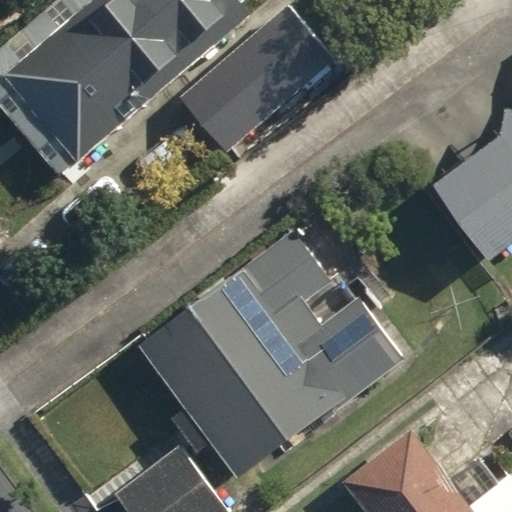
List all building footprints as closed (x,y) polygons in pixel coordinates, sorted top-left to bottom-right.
[(60,0),(0,51),(0,111),(58,180),(251,18),(240,6),(246,0),(60,0)] [(243,46),(180,99),(226,153),(289,101),(243,46)] [(499,140),(431,190),(486,264),(511,244),(511,113),(503,112),(499,140)] [(296,236),(138,351),(238,485),(404,362),(358,299),(319,328),(303,305),(332,284),(296,236)] [(358,511),(511,511),(511,480),(508,475),(468,507),(408,432),(338,487),(358,511)] [(226,511),(179,447),(112,496),(123,511),(226,511)]
